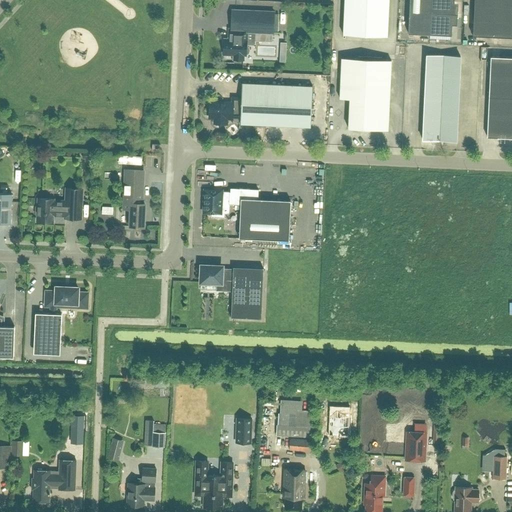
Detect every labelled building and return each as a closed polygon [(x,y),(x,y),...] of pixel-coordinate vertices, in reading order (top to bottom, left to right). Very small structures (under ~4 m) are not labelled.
[(388,0),(344,0),(343,34),(387,36),(388,0)] [(430,34),(431,0),(409,0),(408,33),(430,34)] [(431,0),(430,34),(451,35),(452,13),(452,0),(431,0)] [(511,37),(511,0),(473,0),(472,36),(511,37)] [(246,47),(246,45),(253,45),(255,43),(256,32),(273,33),(274,11),(232,9),(231,31),(234,31),(233,39),(224,39),(223,54),(233,55),(233,59),(243,60),(244,55),(246,55),(246,54),(247,54),(248,53),(249,48),(247,47),(246,47)] [(283,36),(271,35),(270,44),(283,45),(283,36)] [(426,54),(426,65),(443,66),(443,55),(426,54)] [(443,66),(460,67),(460,56),(443,55),(443,66)] [(487,137),(511,137),(511,57),(490,57),(487,137)] [(350,89),(390,90),(391,60),(341,58),(339,98),(349,99),(350,89)] [(442,74),(443,66),(426,65),(425,73),(442,74)] [(460,67),(443,66),(442,74),(459,75),(460,67)] [(425,73),(425,81),(442,82),(442,74),(425,73)] [(442,82),(459,83),(459,75),(442,74),(442,82)] [(442,90),(442,82),(425,81),(425,89),(442,90)] [(459,83),(442,82),(442,90),(458,91),(459,83)] [(208,107),(208,112),(209,113),(209,115),(215,115),(217,118),(216,124),(226,124),(227,118),(233,118),(233,116),(240,117),(240,123),(264,125),(310,127),(312,86),(242,83),(241,98),(236,98),(233,101),(233,103),(209,102),(209,107),(208,107)] [(350,89),(349,99),(348,128),(388,130),(390,90),(350,89)] [(425,89),(424,97),(441,98),(442,90),(425,89)] [(441,98),(458,99),(458,91),(442,90),(441,98)] [(441,106),(441,98),(424,97),(424,105),(441,106)] [(458,99),(441,98),(441,106),(458,107),(458,99)] [(424,105),(423,113),(440,114),(441,106),(424,105)] [(440,114),(457,115),(458,107),(441,106),(440,114)] [(440,122),(440,114),(423,113),(423,121),(440,122)] [(457,115),(440,114),(440,122),(457,123),(457,115)] [(423,121),(423,129),(440,130),(440,122),(423,121)] [(457,123),(440,122),(440,130),(457,131),(457,123)] [(235,123),(230,127),(234,133),(240,129),(235,123)] [(422,139),(439,140),(440,130),(423,129),(422,139)] [(457,131),(440,130),(439,140),(456,141),(457,131)] [(92,161),(92,152),(82,151),(82,158),(85,158),(85,160),(92,161)] [(143,170),(125,169),(123,209),(130,209),(129,226),(143,226),(145,203),(142,203),(143,181),(143,170)] [(35,206),(35,214),(37,214),(37,221),(53,222),(53,215),(65,216),(65,218),(81,219),(82,200),(82,189),(66,188),(65,201),(54,200),(54,199),(38,198),(38,206),(35,206)] [(211,217),(224,217),(225,205),(229,205),(229,204),(240,205),(239,238),(289,240),(290,200),(258,199),(258,189),(249,189),(239,188),(230,188),(230,192),(221,191),(221,190),(205,190),(204,212),(211,213),(211,217)] [(0,223),(10,224),(11,201),(12,194),(0,193),(0,223)] [(201,276),(201,281),(217,282),(216,290),(232,291),(231,317),(261,318),(263,268),(233,267),(233,269),(222,269),(222,266),(215,266),(207,265),(207,266),(201,265),(201,271),(201,276)] [(35,313),(34,343),(33,352),(60,354),(60,344),(60,342),(62,314),(55,314),(56,306),(87,307),(87,304),(88,303),(88,298),(87,297),(87,293),(78,293),(78,287),(56,286),(56,292),(46,291),(45,305),(51,306),(51,313),(35,313)] [(0,356),(13,357),(14,326),(1,326),(1,319),(0,317),(0,356)] [(278,425),(277,425),(276,435),(312,437),(313,411),(302,410),(302,400),(281,399),(280,413),(278,413),(278,425)] [(331,406),(330,436),(350,437),(351,407),(331,406)] [(71,415),(71,431),(83,431),(83,429),(83,415),(73,415),(71,415)] [(237,418),(236,442),(250,443),(251,419),(237,418)] [(164,447),(165,432),(166,424),(154,423),(154,419),(145,419),(144,445),(152,446),(164,447)] [(406,431),(405,460),(425,461),(426,432),(406,431)] [(108,457),(119,459),(124,440),(113,437),(108,457)] [(311,452),(311,440),(290,438),(289,450),(311,452)] [(22,441),(12,440),(12,454),(22,455),(22,441)] [(0,467),(2,468),(11,468),(12,446),(0,445),(0,467)] [(163,463),(163,447),(153,447),(153,463),(163,463)] [(506,479),(506,456),(493,456),(492,478),(506,479)] [(32,478),(31,489),(33,489),(33,501),(49,502),(50,486),(58,486),(58,489),(75,489),(76,460),(59,459),(59,471),(34,470),(34,478),(32,478)] [(347,467),(344,460),(335,465),(339,471),(347,467)] [(207,461),(196,461),(195,495),(204,495),(204,507),(222,508),(222,496),(231,496),(232,462),(221,462),(221,476),(207,475),(207,461)] [(143,467),(142,478),(137,477),(135,479),(135,483),(128,483),(127,505),(144,506),(144,500),(154,500),(156,468),(143,467)] [(305,469),(284,469),(283,497),(285,497),(285,508),(301,509),(302,494),(304,494),(305,469)] [(478,479),(484,485),(488,481),(483,474),(478,479)] [(365,483),(364,498),(366,498),(365,511),(370,511),(376,511),(377,511),(381,511),(382,496),(384,496),(385,476),(371,475),(370,483),(365,483)] [(414,477),(404,476),(403,495),(413,496),(414,477)] [(478,502),(478,490),(471,489),(471,487),(455,487),(454,511),(470,511),(471,501),(478,502)]
